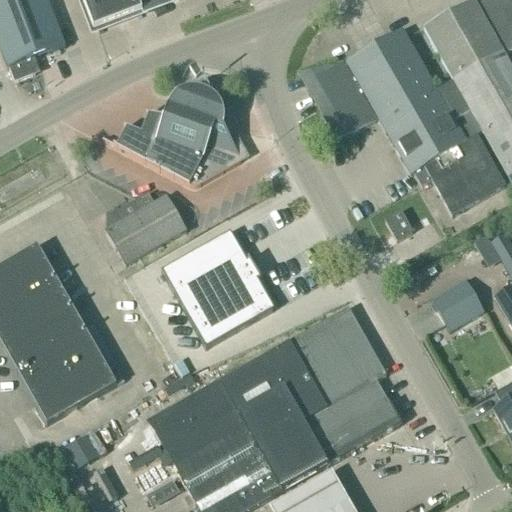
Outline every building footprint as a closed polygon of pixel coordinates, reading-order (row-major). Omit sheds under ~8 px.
[(37,72),(34,62),(64,51),(44,0),(0,0),(0,52),(7,72),(8,72),(14,87),(34,79),(37,72)] [(78,0),(84,14),(92,35),(97,33),(141,16),(139,9),(162,0),(169,0),(171,5),(184,0),(78,0)] [(345,69),(351,79),(410,180),(414,177),(421,190),(431,185),(451,221),(504,191),(476,142),(482,139),(511,191),(511,76),(502,59),(511,53),(511,0),(482,0),(473,5),(472,5),(422,33),(452,86),(435,96),(402,36),(345,69)] [(351,79),(345,69),(344,67),(317,75),(312,78),(309,85),(336,133),(347,127),(353,136),(352,136),(353,137),(375,125),(349,81),(351,79)] [(213,103),(204,98),(195,96),(185,98),(177,102),(176,102),(172,124),(146,119),(139,138),(123,132),(114,150),(102,144),(102,145),(189,191),(194,192),(199,190),(249,162),(234,137),(233,136),(231,135),(215,132),(219,110),(213,103)] [(153,209),(147,198),(118,215),(117,213),(112,216),(113,218),(110,220),(110,233),(104,236),(124,271),(185,236),(165,202),(153,209)] [(396,246),(411,238),(399,217),(384,226),(396,246)] [(229,237),(160,277),(205,354),(273,315),(261,293),(257,286),(259,284),(249,265),(246,266),(229,237)] [(511,281),(511,280),(511,250),(504,238),(491,246),(511,281)] [(486,240),(474,248),(481,260),(494,252),(486,240)] [(0,349),(46,430),(115,390),(36,251),(0,271),(0,349)] [(449,337),(483,317),(464,286),(431,305),(449,337)] [(511,333),(511,295),(509,290),(492,300),(511,333)] [(195,511),(256,511),(399,432),(373,387),(385,380),(348,313),(148,426),(195,511)] [(511,448),(511,386),(494,397),(501,409),(493,414),(511,448)] [(86,440),(64,453),(73,468),(77,474),(99,462),(95,456),(86,440)] [(352,511),(332,476),(267,510),(268,511),(352,511)]
